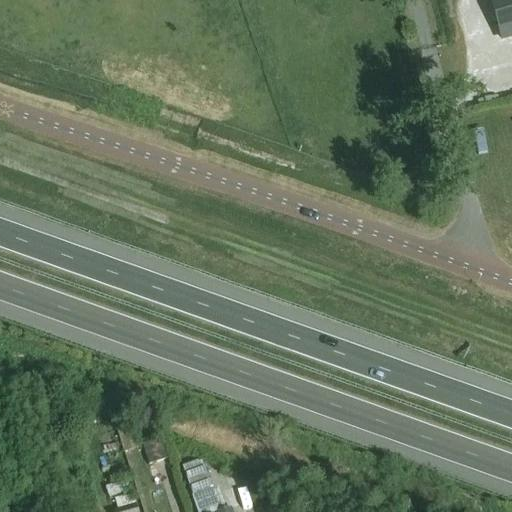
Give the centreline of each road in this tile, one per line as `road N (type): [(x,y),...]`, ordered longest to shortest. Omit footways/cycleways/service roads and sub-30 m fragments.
road 1 (motorway): [(0,289),(511,472)]
road 2 (motorway): [(511,417),(0,235)]
road 3 (unclassified): [(511,285),(0,103)]
